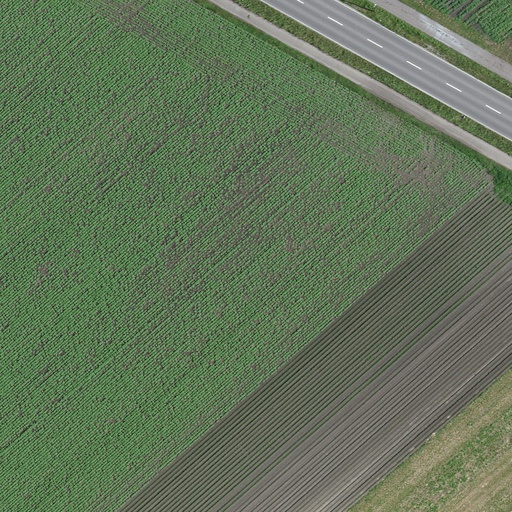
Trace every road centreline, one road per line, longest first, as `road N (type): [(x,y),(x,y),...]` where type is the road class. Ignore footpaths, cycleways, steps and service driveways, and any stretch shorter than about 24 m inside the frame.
road 1 (track): [(207,0),(511,171)]
road 2 (primary): [(511,122),(291,0)]
road 3 (track): [(390,0),(511,66)]
